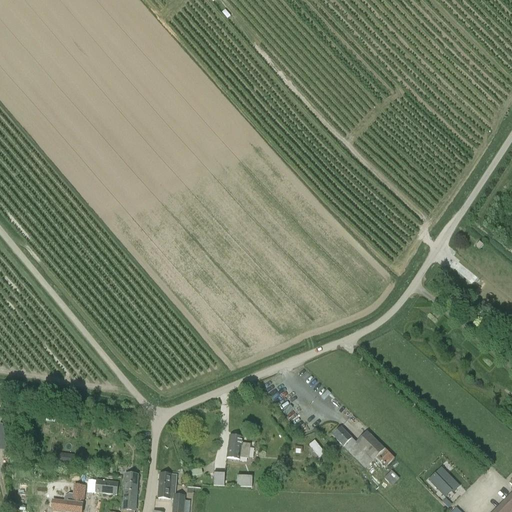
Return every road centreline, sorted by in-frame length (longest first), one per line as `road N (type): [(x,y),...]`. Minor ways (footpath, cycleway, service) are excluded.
road 1 (unclassified): [(153,416),(366,334),(401,307),(511,136)]
road 2 (unclassified): [(153,416),(0,234)]
road 3 (unknown): [(338,345),(488,481)]
